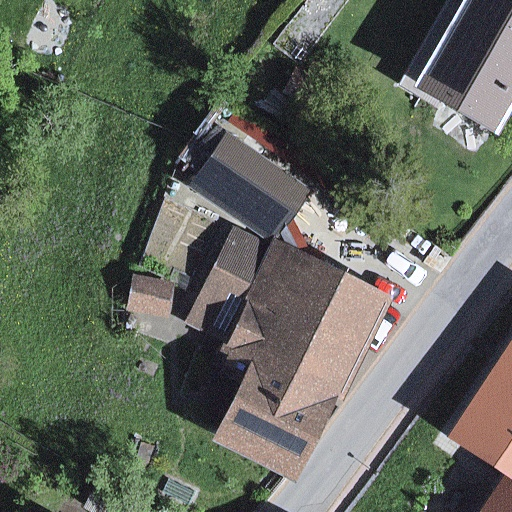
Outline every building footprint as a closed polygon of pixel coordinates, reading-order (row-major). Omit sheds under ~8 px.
[(511,0),(426,0),(368,66),(455,143),(511,78),(511,0)] [(223,134),(185,186),(262,243),(301,191),(223,134)] [(228,233),(184,322),(245,352),(199,442),(284,485),(374,306),(260,249),(228,233)] [(170,294),(135,286),(129,315),(164,323),(170,294)] [(511,357),(461,433),(511,466),(511,357)] [(511,511),(511,473),(486,511),(511,511)]
